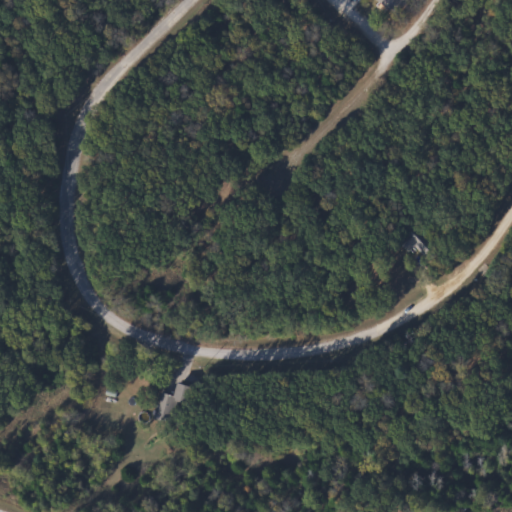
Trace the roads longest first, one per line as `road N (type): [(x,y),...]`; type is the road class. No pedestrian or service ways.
road 1 (residential): [(191,0),(89,104),(74,154),(68,244),(101,309),(127,327),(220,348),(344,339),(412,310),(471,266),(511,216)]
road 2 (residential): [(280,167),(434,0)]
